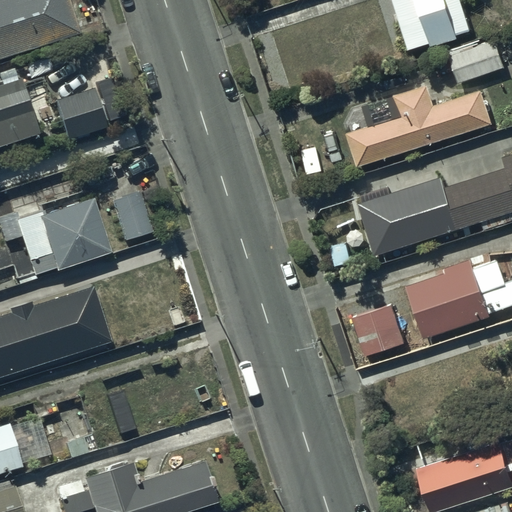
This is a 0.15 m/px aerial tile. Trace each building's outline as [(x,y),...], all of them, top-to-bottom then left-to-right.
[(0,0),(0,57),(74,34),(63,0),(0,0)] [(390,0),(404,49),(425,43),(426,46),(453,38),(452,34),(470,29),(461,0),(390,0)] [(446,49),(456,82),(501,68),(491,35),(446,49)] [(0,86),(0,147),(37,135),(19,80),(0,86)] [(344,131),(354,165),(489,123),(478,89),(431,104),(425,84),(392,94),(398,114),(344,131)] [(51,99),(64,139),(103,127),(90,87),(51,99)] [(439,177),(390,192),(388,187),(357,197),(359,202),(357,203),(372,254),(480,220),(483,229),(511,219),(511,218),(509,210),(511,209),(511,153),(499,158),(502,167),(442,186),(439,177)] [(119,197),(109,200),(121,241),(150,233),(137,188),(118,194),(119,197)] [(0,242),(17,237),(30,275),(50,267),(51,271),(107,251),(88,198),(36,216),(35,213),(14,220),(12,214),(0,218),(0,242)] [(421,338),(428,336),(430,344),(448,338),(445,330),(489,315),(488,313),(511,304),(511,278),(503,281),(495,259),(470,268),(467,258),(442,267),(443,271),(403,285),(421,338)] [(3,308),(4,312),(0,312),(0,374),(106,340),(89,285),(27,304),(26,301),(3,308)] [(391,302),(348,316),(360,353),(403,339),(391,302)] [(186,367),(112,389),(125,435),(200,413),(186,367)] [(0,471),(18,466),(4,423),(0,424),(0,471)] [(92,433),(62,442),(66,457),(96,448),(92,433)] [(511,435),(412,466),(426,511),(508,486),(510,493),(511,492),(511,435)] [(135,482),(128,462),(50,488),(58,511),(73,511),(86,508),(87,511),(177,511),(212,501),(199,461),(135,482)] [(0,511),(20,511),(10,478),(0,481),(0,511)] [(509,511),(506,501),(468,511),(509,511)]
